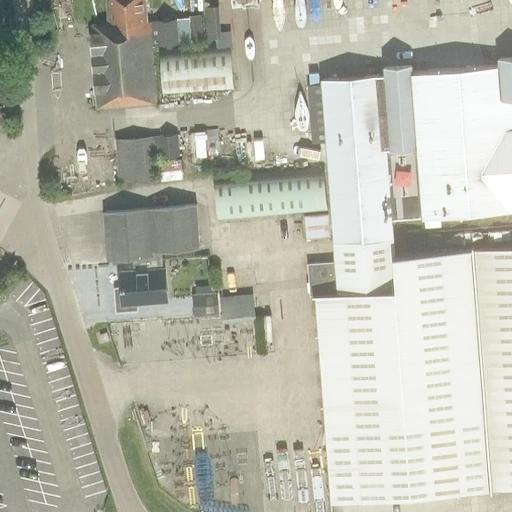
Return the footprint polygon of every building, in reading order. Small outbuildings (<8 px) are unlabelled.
[(98,108),(158,104),(151,21),(147,21),(145,0),(108,0),(110,24),(91,25),(98,108)] [(205,41),(202,13),(189,14),(189,17),(157,20),(160,45),(205,41)] [(232,43),(231,32),(216,33),(217,45),(232,43)] [(160,49),(164,96),(236,90),(232,43),(217,45),(160,49)] [(336,261),(309,263),(311,295),(317,294),(397,288),(394,253),(391,218),(511,208),(511,126),(507,127),(504,97),(511,96),(511,54),(502,55),(502,64),(416,70),(415,64),(387,66),(388,74),(323,79),(336,261)] [(308,91),(310,138),(318,138),(316,91),(308,91)] [(157,180),(155,158),(163,157),(180,156),(178,134),(117,139),(121,183),(157,180)] [(219,221),(328,214),(325,169),(216,176),(219,221)] [(105,212),(108,260),(134,258),(153,256),(152,252),(162,251),(200,248),(197,205),(105,212)] [(331,237),(330,214),(305,216),(307,239),(331,237)] [(511,486),(511,245),(473,248),(473,246),(472,246),(472,248),(394,253),(397,288),(317,294),(333,500),(492,488),(492,490),(494,490),(493,488),(511,486)] [(168,301),(166,269),(164,269),(162,251),(152,252),(153,256),(134,258),(135,271),(121,272),(122,287),(116,288),(117,311),(138,310),(138,303),(168,301)] [(220,315),(217,291),(193,293),(196,317),(220,315)] [(257,319),(254,293),(220,297),(223,323),(257,319)]
